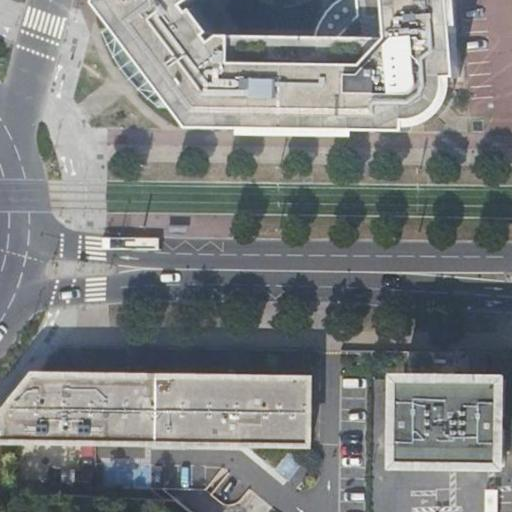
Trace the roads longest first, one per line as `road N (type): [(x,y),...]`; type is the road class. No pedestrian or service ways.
road 1 (secondary): [(9,298),(213,285),(511,298)]
road 2 (secondary): [(511,259),(96,249),(25,240)]
road 3 (primary): [(5,134),(45,0)]
